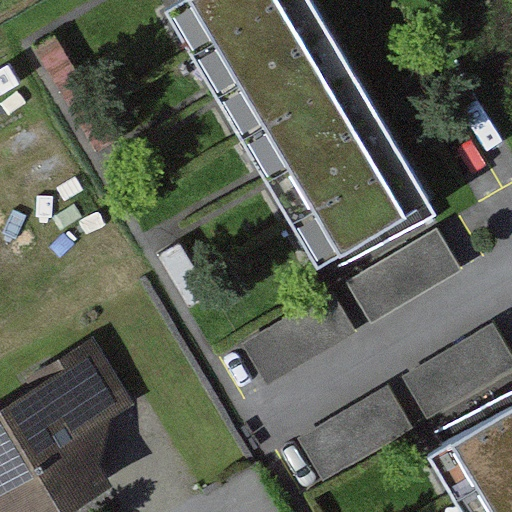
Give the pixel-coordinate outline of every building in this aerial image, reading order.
[(323,282),(436,219),(312,0),(177,0),(167,6),(323,282)] [(373,319),(466,267),(441,224),(349,275),(373,319)] [(342,293),(245,330),(263,375),(359,338),(342,293)] [(102,352),(0,417),(0,507),(2,508),(4,511),(71,511),(111,487),(112,425),(138,408),(102,352)] [(325,476),(418,424),(394,381),(301,433),(325,476)] [(464,511),(511,511),(511,388),(422,443),(464,511)]
